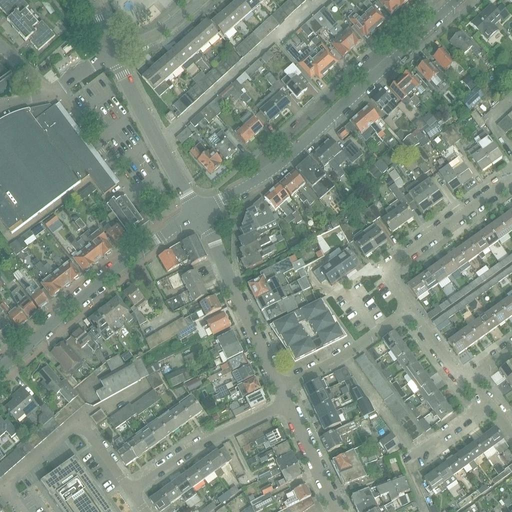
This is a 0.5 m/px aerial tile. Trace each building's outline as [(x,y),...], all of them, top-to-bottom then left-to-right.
[(22,0),(5,0),(0,5),(0,8),(7,16),(9,14),(11,17),(7,21),(13,27),(16,31),(31,18),(24,10),(28,7),(22,0)] [(251,13),(240,0),(238,0),(230,7),(242,21),(251,13)] [(260,5),(256,0),(240,0),(251,13),(260,5)] [(297,9),(289,0),(280,9),(288,18),(297,9)] [(333,0),(331,2),(335,6),(339,11),(345,5),(341,1),(341,0),(333,0)] [(376,0),(391,16),(400,8),(392,0),(376,0)] [(392,0),(400,8),(409,0),(408,0),(392,0)] [(369,12),(364,16),(376,29),(385,21),(368,1),(363,5),(369,12)] [(335,6),(331,2),(319,13),(351,50),(354,47),(355,48),(361,42),(349,29),(344,34),(337,26),(331,18),(332,17),(327,12),(335,6)] [(471,24),(478,31),(487,41),(498,30),(494,26),(501,20),(503,21),(509,15),(501,6),(496,11),(491,5),(471,24)] [(45,9),(50,15),(54,12),(49,6),(45,9)] [(242,21),(230,7),(221,15),(233,28),(242,21)] [(288,18),(280,9),(276,12),(284,21),(288,18)] [(351,50),(319,13),(305,25),(313,33),(315,35),(323,29),(324,30),(326,28),(330,33),(329,33),(336,41),(331,45),(343,58),(349,52),(351,50)] [(347,19),(363,37),(365,35),(367,37),(376,29),(364,16),(359,20),(354,13),(347,19)] [(233,28),(221,15),(212,23),(211,21),(211,22),(224,37),(233,28)] [(279,26),(271,17),(262,25),(270,34),(279,26)] [(31,18),(16,31),(20,35),(26,41),(30,37),(32,40),(30,42),(38,51),(55,36),(42,22),(38,25),(31,18)] [(205,22),(197,30),(209,44),(218,35),(211,28),(204,20),(204,21),(205,22)] [(270,34),(262,25),(253,33),(261,42),(270,34)] [(313,33),(305,25),(300,29),(306,36),(308,38),(313,33)] [(209,44),(197,30),(187,38),(200,51),(209,44)] [(261,42),(253,33),(244,41),(252,50),(261,42)] [(450,43),(457,50),(462,56),(471,49),(478,57),(482,54),(471,41),(469,43),(461,33),(450,43)] [(200,51),(187,38),(178,46),(190,59),(200,51)] [(320,43),(315,38),(311,42),(315,48),(311,51),(328,71),(337,63),(320,43)] [(252,50),(244,41),(235,50),(243,59),(252,50)] [(190,59),(178,46),(169,54),(181,68),(190,59)] [(433,58),(440,65),(445,71),(450,67),(454,71),(455,69),(460,74),(463,72),(443,49),(442,50),(443,50),(439,53),(439,52),(433,58)] [(328,71),(311,51),(302,59),(319,79),(328,71)] [(232,52),(223,60),(231,69),(240,61),(232,52)] [(262,59),(266,64),(273,57),(269,52),(262,59)] [(181,68),(169,54),(160,62),(172,75),(181,68)] [(231,69),(223,60),(214,68),(222,77),(231,69)] [(172,75),(160,62),(151,70),(168,89),(172,86),(167,80),(172,75)] [(433,64),(430,66),(426,62),(417,70),(434,89),(447,78),(440,71),(440,72),(433,64)] [(293,65),(288,69),(284,72),(292,82),(286,87),(296,99),(307,90),(297,78),(301,75),(293,65)] [(0,94),(3,93),(5,90),(6,86),(4,82),(13,77),(10,74),(9,74),(0,66),(0,94)] [(222,77),(214,68),(206,77),(213,86),(222,77)] [(168,89),(151,70),(142,78),(159,98),(168,89)] [(402,78),(399,81),(414,97),(418,93),(421,96),(426,92),(425,91),(428,88),(423,83),(420,85),(408,72),(402,78)] [(277,83),(269,74),(264,78),(272,87),(277,83)] [(213,86),(206,77),(196,85),(204,94),(213,86)] [(420,104),(399,81),(396,84),(396,83),(390,89),(402,102),(407,98),(416,107),(420,104)] [(246,93),(236,82),(231,86),(240,97),(240,98),(246,93)] [(204,94),(196,85),(188,93),(195,102),(204,94)] [(240,97),(231,86),(219,96),(224,102),(231,95),(236,100),(240,97)] [(476,88),(461,103),(469,111),(484,96),(476,88)] [(371,100),(377,108),(381,111),(387,106),(392,112),(397,107),(382,90),(371,100)] [(195,102),(188,93),(179,101),(187,110),(195,102)] [(280,93),(270,103),(280,114),(290,105),(280,93)] [(224,102),(219,96),(209,106),(218,116),(222,112),(218,107),(224,102)] [(187,110),(179,101),(173,106),(169,109),(177,118),(187,110)] [(280,114),(270,103),(259,112),(269,124),(280,114)] [(50,106),(29,110),(21,112),(17,113),(10,116),(3,119),(0,121),(0,220),(11,235),(89,176),(104,196),(116,186),(113,182),(96,159),(94,160),(89,155),(91,153),(56,106),(52,109),(50,106)] [(218,116),(209,106),(204,110),(213,120),(218,116)] [(359,115),(376,134),(378,136),(382,132),(374,124),(379,119),(368,107),(362,112),(363,113),(360,116),(359,115)] [(213,120),(204,110),(200,114),(209,124),(213,120)] [(485,125),(481,119),(475,111),(470,115),(479,129),(485,125)] [(171,122),(175,118),(170,112),(166,116),(171,122)] [(435,113),(433,114),(431,116),(436,122),(440,118),(435,113)] [(376,134),(359,115),(360,116),(357,118),(356,117),(345,127),(352,135),(357,130),(359,133),(358,134),(362,139),(363,138),(366,141),(373,134),(374,135),(376,134)] [(511,121),(507,116),(502,121),(510,130),(511,128),(511,121)] [(249,122),(245,126),(254,137),(263,129),(252,117),(248,121),(249,122)] [(412,124),(420,133),(422,132),(428,127),(420,118),(412,124)] [(510,130),(502,121),(497,126),(505,135),(510,130)] [(254,137),(245,126),(240,131),(238,129),(234,133),(245,145),(254,137)] [(451,127),(445,131),(455,144),(460,140),(451,127)] [(192,136),(187,129),(176,139),(181,145),(192,136)] [(343,129),(336,135),(342,141),(349,135),(343,129)] [(455,144),(445,131),(440,135),(449,148),(455,144)] [(208,141),(220,154),(226,161),(227,160),(232,160),(233,155),(236,153),(225,140),(227,138),(222,132),(216,137),(214,135),(208,141)] [(425,137),(422,132),(420,133),(414,138),(418,142),(425,137)] [(478,145),(492,165),(491,163),(500,157),(501,158),(502,158),(488,138),(486,136),(483,134),(475,140),(478,145)] [(411,136),(403,143),(411,152),(418,145),(411,136)] [(342,153),(330,140),(321,148),(322,149),(332,161),(332,160),(338,156),(343,161),(346,159),(352,165),(363,155),(352,143),(342,153)] [(492,165),(478,145),(467,153),(481,172),(482,172),(481,170),(490,164),(491,165),(492,165)] [(420,146),(415,150),(425,163),(430,160),(420,146)] [(203,157),(195,148),(190,152),(210,175),(220,167),(219,165),(222,163),(212,151),(211,152),(213,153),(210,156),(208,153),(203,157)] [(332,161),(322,149),(319,151),(318,150),(312,156),(324,169),(328,164),(338,176),(343,172),(332,160),(332,161)] [(430,171),(415,150),(409,154),(424,175),(430,171)] [(334,187),(316,166),(309,158),(308,159),(309,160),(297,170),(296,170),(295,171),(316,195),(319,200),(334,187)] [(459,159),(448,166),(462,186),(463,185),(462,184),(471,178),(472,179),(473,178),(459,159)] [(462,186),(448,166),(438,174),(452,193),(453,192),(452,191),(461,185),(462,186)] [(386,172),(395,184),(398,189),(404,185),(392,168),(386,172)] [(294,172),(287,178),(305,198),(306,198),(310,206),(314,202),(310,197),(302,188),(305,185),(300,180),(294,172)] [(305,198),(287,178),(280,184),(291,197),(295,194),(304,203),(308,212),(311,209),(310,206),(306,198),(305,198)] [(429,180),(419,187),(433,207),(434,206),(433,205),(442,199),(443,200),(443,199),(429,180)] [(405,189),(417,206),(423,214),(424,213),(423,212),(432,206),(433,207),(419,187),(416,182),(405,189)] [(398,189),(395,184),(388,188),(397,201),(389,207),(403,226),(412,219),(413,218),(410,214),(414,211),(398,189)] [(77,197),(81,202),(96,191),(92,185),(77,197)] [(271,192),(291,214),(296,219),(294,220),(297,224),(301,221),(295,213),(286,202),(289,198),(278,186),(271,192)] [(287,217),(291,214),(271,192),(264,198),(271,206),(275,211),(279,208),(287,217)] [(114,200),(107,205),(129,236),(136,231),(134,228),(143,221),(125,196),(116,203),(114,200)] [(240,230),(244,238),(260,231),(266,227),(275,222),(271,213),(263,200),(253,208),(253,209),(247,212),(246,213),(247,215),(246,216),(242,227),(241,227),(242,229),(240,230)] [(373,205),(368,209),(376,220),(381,217),(373,205)] [(403,226),(389,207),(385,210),(389,216),(382,220),(392,234),(393,233),(403,226)] [(376,220),(368,209),(363,213),(371,224),(376,220)] [(511,218),(509,214),(499,221),(508,234),(511,231),(511,218)] [(54,216),(44,224),(47,229),(58,220),(54,216)] [(76,223),(81,230),(86,227),(80,220),(76,223)] [(331,224),(334,229),(339,226),(336,220),(331,224)] [(100,225),(117,248),(122,244),(121,244),(122,243),(123,243),(126,241),(126,240),(127,239),(127,240),(128,239),(116,225),(111,230),(104,221),(100,225)] [(499,221),(489,228),(498,241),(508,234),(499,221)] [(70,225),(76,233),(80,230),(74,222),(70,225)] [(374,225),(363,233),(375,250),(385,243),(386,243),(374,225)] [(241,244),(243,249),(244,250),(260,242),(258,238),(269,232),(266,227),(260,231),(244,238),(241,239),(242,242),(241,244)] [(489,228),(478,235),(488,249),(498,241),(489,228)] [(353,242),(365,258),(366,257),(375,250),(363,233),(362,233),(361,231),(353,237),(347,229),(342,232),(349,244),(353,242)] [(30,231),(20,238),(24,243),(33,236),(30,231)] [(84,235),(103,258),(107,255),(108,255),(111,253),(111,251),(112,250),(106,243),(108,241),(100,231),(93,237),(89,232),(89,231),(84,235)] [(87,248),(83,251),(83,252),(93,265),(94,264),(96,264),(98,263),(99,261),(103,258),(84,235),(80,239),(87,248)] [(478,235),(468,242),(481,259),(485,257),(482,253),(488,249),(478,235)] [(83,252),(83,251),(72,237),(67,241),(78,255),(73,259),(84,273),(85,272),(87,272),(89,270),(89,268),(93,265),(83,252)] [(191,267),(198,263),(207,259),(197,239),(194,237),(180,244),(158,257),(168,273),(188,261),(191,267)] [(24,243),(20,238),(9,246),(17,256),(28,248),(24,243)] [(242,255),(244,260),(245,261),(261,252),(259,248),(270,243),(267,238),(260,242),(244,250),(243,249),(242,250),(243,253),(242,255)] [(468,242),(458,250),(468,263),(478,256),(468,242)] [(245,261),(244,260),(243,261),(244,263),(243,266),(246,272),(263,263),(261,259),(271,254),(276,251),(273,246),(268,249),(261,252),(245,261)] [(343,254),(332,262),(343,278),(355,269),(351,263),(356,259),(349,248),(342,252),(343,254)] [(448,257),(458,270),(460,273),(465,270),(463,267),(468,263),(458,250),(448,257)] [(50,256),(60,270),(71,283),(75,280),(77,280),(79,278),(79,277),(80,276),(70,262),(65,266),(57,256),(56,256),(54,253),(50,256)] [(511,261),(511,260),(509,256),(498,263),(502,269),(511,261)] [(448,257),(438,264),(448,278),(458,270),(448,257)] [(248,285),(252,293),(267,286),(266,283),(283,275),(294,270),(295,272),(305,267),(301,260),(291,265),(288,260),(260,274),(262,278),(248,285)] [(320,269),(313,273),(321,284),(327,280),(331,287),(343,278),(332,262),(321,270),(320,269)] [(61,290),(40,263),(35,266),(39,271),(46,281),(41,285),(52,298),(53,297),(55,297),(57,295),(58,294),(59,293),(58,292),(61,290)] [(40,263),(61,290),(61,291),(62,290),(61,290),(64,287),(64,288),(65,287),(67,287),(69,285),(70,284),(71,283),(60,270),(56,273),(53,270),(48,264),(40,263)] [(502,269),(498,263),(488,271),(492,276),(502,269)] [(438,264),(428,271),(438,285),(448,278),(438,264)] [(428,271),(418,279),(431,297),(435,294),(432,289),(438,285),(428,271)] [(492,276),(488,271),(483,274),(482,272),(477,275),(479,278),(482,283),(492,276)] [(508,277),(505,272),(494,279),(498,284),(508,277)] [(183,278),(189,291),(195,303),(206,297),(195,273),(183,278)] [(255,300),(256,302),(288,285),(283,275),(266,283),(267,286),(252,293),(253,295),(256,300),(255,300)] [(42,308),(48,303),(39,290),(34,293),(23,278),(18,282),(33,302),(39,310),(39,309),(42,307),(42,308)] [(482,283),(479,278),(469,285),(472,290),(482,283)] [(428,292),(418,279),(408,286),(417,300),(428,292)] [(498,284),(494,279),(485,286),(488,291),(498,284)] [(288,285),(256,302),(261,312),(262,313),(264,312),(294,297),(290,290),(288,285)] [(472,290),(469,285),(459,292),(462,297),(472,290)] [(488,291),(485,286),(475,293),(478,298),(488,291)] [(124,294),(130,302),(136,310),(145,302),(133,287),(124,294)] [(189,291),(184,294),(190,305),(195,303),(189,291)] [(462,297),(459,292),(448,300),(452,305),(462,297)] [(18,308),(22,312),(28,320),(37,312),(27,300),(24,296),(22,295),(19,295),(17,297),(14,293),(11,295),(18,308)] [(478,298),(475,293),(465,300),(468,305),(478,298)] [(184,294),(179,297),(184,308),(190,305),(184,294)] [(179,297),(173,299),(179,311),(184,308),(179,297)] [(294,297),(264,312),(269,322),(286,314),(287,316),(300,309),(294,297)] [(202,311),(184,320),(188,329),(193,326),(192,324),(221,310),(218,304),(216,300),(216,299),(215,298),(206,302),(199,305),(202,311)] [(117,299),(108,307),(118,320),(123,316),(129,323),(133,319),(117,299)] [(179,311),(173,299),(166,303),(174,313),(179,311)] [(511,303),(509,299),(499,306),(509,319),(511,316),(511,303)] [(452,305),(448,300),(439,307),(442,312),(452,305)] [(468,305),(465,300),(454,308),(458,313),(468,305)] [(327,314),(320,301),(296,313),(303,327),(305,326),(311,339),(313,338),(319,350),(343,338),(337,325),(335,326),(329,313),(327,314)] [(16,309),(12,313),(4,303),(2,305),(0,306),(0,308),(4,313),(18,329),(27,321),(16,309)] [(433,306),(435,309),(427,315),(430,320),(442,312),(439,307),(437,304),(433,306)] [(499,306),(489,313),(499,326),(509,319),(499,306)] [(108,307),(98,314),(109,328),(114,324),(119,331),(124,327),(108,307)] [(458,313),(454,308),(444,315),(448,320),(458,313)] [(139,327),(147,322),(137,310),(133,313),(139,327)] [(303,327),(296,313),(272,325),(279,339),(281,338),(287,351),(289,350),(311,339),(305,326),(303,327)] [(489,313),(479,320),(489,333),(499,326),(489,313)] [(112,332),(109,328),(98,314),(89,321),(93,327),(88,331),(90,333),(96,340),(98,342),(102,338),(105,342),(110,338),(107,335),(112,332)] [(207,322),(200,326),(202,329),(208,326),(213,336),(229,328),(229,326),(230,324),(228,322),(226,321),(223,314),(207,322)] [(448,320),(444,315),(433,323),(436,328),(448,320)] [(0,336),(4,341),(14,333),(0,317),(0,336)] [(183,318),(177,322),(183,332),(188,329),(184,320),(183,318)] [(479,320),(469,327),(478,341),(489,333),(479,320)] [(177,322),(172,325),(178,335),(183,332),(177,322)] [(172,325),(166,328),(172,338),(176,336),(178,335),(172,325)] [(183,332),(178,335),(176,336),(179,342),(197,331),(193,326),(188,329),(183,332)] [(469,327),(459,334),(469,348),(478,341),(469,327)] [(166,328),(161,331),(167,341),(172,338),(166,328)] [(99,348),(93,342),(96,340),(90,333),(86,336),(80,329),(70,337),(77,345),(81,350),(87,344),(94,353),(99,348)] [(161,331),(155,335),(161,345),(167,341),(161,331)] [(210,352),(212,356),(237,343),(236,344),(235,340),(235,339),(235,337),(234,335),(232,334),(232,333),(217,340),(219,345),(215,347),(216,349),(210,352)] [(382,341),(390,351),(402,343),(394,333),(382,341)] [(469,348),(459,334),(448,342),(458,356),(469,348)] [(155,335),(151,337),(157,347),(161,345),(155,335)] [(157,347),(151,337),(145,340),(150,351),(157,347)] [(313,338),(311,339),(289,350),(295,362),(319,350),(313,338)] [(81,361),(64,342),(51,354),(61,365),(55,370),(64,380),(73,390),(79,385),(69,373),(71,371),(70,371),(81,361)] [(237,343),(212,356),(214,360),(220,357),(223,364),(227,362),(242,354),(242,353),(242,351),(241,349),(240,348),(239,347),(238,348),(236,344),(237,344),(237,343)] [(390,351),(397,362),(409,353),(402,343),(390,351)] [(368,352),(373,360),(378,357),(373,348),(368,352)] [(102,365),(106,363),(99,350),(95,352),(102,365)] [(184,358),(188,368),(201,361),(196,352),(184,358)] [(397,362),(404,371),(416,363),(409,353),(397,362)] [(355,361),(358,366),(368,359),(364,354),(355,361)] [(118,356),(112,360),(118,369),(124,366),(118,356)] [(247,362),(246,362),(243,356),(227,364),(220,368),(222,372),(208,379),(211,383),(248,365),(248,364),(247,365),(247,363),(247,362)] [(131,362),(132,363),(141,381),(146,378),(156,372),(160,371),(158,364),(146,370),(139,357),(131,362)] [(358,366),(362,371),(371,364),(368,359),(358,366)] [(118,369),(112,360),(106,363),(112,373),(118,369)] [(511,361),(499,371),(506,381),(511,376),(511,361)] [(382,362),(377,366),(382,372),(387,369),(382,362)] [(141,381),(132,363),(99,381),(104,389),(96,393),(101,402),(110,397),(141,381)] [(408,385),(412,382),(423,373),(416,363),(404,371),(407,375),(404,377),(404,379),(408,385)] [(375,369),(371,364),(362,371),(365,376),(375,369)] [(41,383),(48,391),(53,397),(59,393),(69,404),(73,400),(78,396),(73,390),(64,380),(61,383),(47,367),(39,375),(44,381),(41,383)] [(249,367),(240,371),(232,375),(236,381),(215,392),(216,396),(229,390),(254,378),(254,377),(254,376),(253,376),(252,375),(253,374),(253,373),(252,374),(251,373),(252,371),(251,369),(249,368),(249,367)] [(353,378),(346,368),(333,374),(338,385),(345,382),(351,379),(351,378),(353,378)] [(379,374),(375,369),(365,376),(369,381),(379,374)] [(392,376),(387,369),(382,372),(387,380),(392,376)] [(166,378),(171,389),(185,381),(180,371),(166,378)] [(146,378),(150,385),(160,379),(156,372),(146,378)] [(412,382),(419,392),(431,383),(423,373),(412,382)] [(369,381),(372,386),(382,379),(379,374),(369,381)] [(353,378),(351,378),(351,379),(345,382),(349,393),(359,388),(357,383),(353,378)] [(153,391),(154,391),(164,385),(160,379),(150,385),(153,391)] [(372,386),(376,391),(386,384),(382,379),(372,386)] [(255,380),(246,384),(230,392),(229,390),(216,396),(217,396),(212,398),(214,401),(221,399),(221,400),(231,395),(232,397),(240,393),(243,399),(260,390),(259,389),(260,387),(259,385),(257,384),(257,383),(257,382),(256,383),(255,381),(256,381),(256,380),(255,380)] [(303,388),(309,399),(325,391),(320,380),(303,388)] [(401,389),(396,382),(391,385),(396,392),(401,389)] [(419,392),(426,402),(438,393),(431,383),(419,392)] [(376,391),(380,396),(389,389),(386,384),(376,391)] [(359,388),(349,393),(355,404),(357,403),(357,402),(365,398),(363,394),(359,388)] [(10,413),(16,421),(28,410),(31,414),(38,408),(48,419),(53,415),(36,395),(31,400),(22,389),(15,396),(17,399),(6,409),(8,412),(9,414),(10,413)] [(380,396),(383,401),(393,394),(389,389),(380,396)] [(406,396),(401,389),(396,392),(401,399),(406,396)] [(147,395),(154,405),(160,401),(154,391),(153,391),(147,395)] [(309,399),(314,410),(330,402),(325,391),(309,399)] [(232,413),(233,413),(235,418),(266,403),(261,392),(246,399),(248,405),(232,413)] [(426,402),(434,412),(445,404),(438,393),(426,402)] [(383,401),(387,406),(396,399),(393,394),(383,401)] [(147,395),(142,399),(149,409),(154,405),(147,395)] [(85,405),(78,396),(73,400),(81,409),(85,405)] [(190,396),(179,404),(191,420),(202,412),(190,396)] [(367,398),(365,398),(357,402),(357,403),(364,417),(374,412),(370,402),(367,398)] [(142,399),(138,402),(145,412),(149,409),(142,399)] [(387,406),(390,411),(400,404),(396,399),(387,406)] [(73,400),(69,404),(77,412),(81,409),(73,400)] [(138,402),(131,407),(137,414),(138,417),(145,412),(138,402)] [(314,410),(319,420),(335,413),(330,402),(314,410)] [(415,410),(410,403),(406,406),(411,413),(415,410)] [(69,404),(65,407),(72,416),(77,412),(69,404)] [(130,404),(123,409),(130,419),(137,414),(131,407),(130,404)] [(179,404),(168,412),(180,428),(191,420),(179,404)] [(390,411),(394,417),(404,410),(400,404),(390,411)] [(445,404),(434,412),(431,414),(434,418),(437,416),(441,422),(452,414),(445,404)] [(65,407),(61,411),(68,420),(72,416),(65,407)] [(123,409),(119,412),(126,422),(130,419),(123,409)] [(101,410),(90,418),(96,426),(107,418),(101,410)] [(394,417),(398,422),(408,415),(404,410),(394,417)] [(420,416),(415,410),(411,413),(416,419),(420,416)] [(61,411),(57,415),(64,423),(68,420),(61,411)] [(335,413),(319,420),(324,432),(340,424),(337,417),(341,415),(339,411),(335,413)] [(119,412),(114,416),(121,426),(126,422),(119,412)] [(168,412),(157,420),(169,436),(180,428),(168,412)] [(57,415),(52,419),(59,427),(64,423),(57,415)] [(398,422),(402,427),(411,420),(408,415),(398,422)] [(121,426),(114,416),(108,420),(115,430),(121,426)] [(0,432),(2,431),(5,434),(10,430),(0,418),(0,432)] [(52,419),(48,423),(55,431),(59,427),(52,419)] [(418,423),(420,425),(426,433),(431,429),(423,419),(418,423)] [(126,423),(131,432),(137,428),(132,420),(126,423)] [(157,420),(146,428),(158,444),(169,436),(157,420)] [(402,427),(405,432),(415,425),(411,420),(402,427)] [(269,422),(263,425),(268,436),(274,433),(269,422)] [(337,430),(330,434),(321,438),(328,453),(343,446),(339,438),(357,429),(353,422),(337,430)] [(48,423),(44,426),(51,435),(55,431),(48,423)] [(263,425),(258,428),(263,438),(268,436),(263,425)] [(405,432),(409,437),(419,430),(415,425),(405,432)] [(44,426),(40,430),(47,438),(51,435),(44,426)] [(146,428),(135,436),(147,452),(158,444),(146,428)] [(258,428),(253,430),(258,441),(263,438),(258,428)] [(495,428),(485,436),(497,452),(496,452),(498,455),(508,448),(505,444),(506,443),(495,428)] [(40,430),(35,434),(42,442),(47,438),(40,430)] [(253,430),(247,433),(252,443),(255,442),(258,441),(253,430)] [(263,438),(258,441),(255,442),(258,447),(267,443),(270,449),(285,442),(284,441),(285,439),(284,437),(282,436),(279,430),(274,433),(268,436),(263,438)] [(419,430),(409,437),(413,442),(422,435),(419,430)] [(247,433),(242,436),(247,446),(252,443),(247,433)] [(35,434),(31,438),(38,446),(42,442),(35,434)] [(380,443),(388,454),(399,445),(391,435),(380,443)] [(135,436),(124,443),(136,460),(147,452),(135,436)] [(247,446),(242,436),(236,439),(241,449),(247,446)] [(485,436),(475,443),(483,454),(483,455),(486,459),(496,452),(497,452),(485,436)] [(31,438),(27,441),(34,449),(38,446),(31,438)] [(136,460),(124,443),(121,438),(115,442),(120,450),(116,453),(126,467),(136,460)] [(27,441),(22,445),(30,453),(34,449),(27,441)] [(475,443),(465,450),(473,462),(483,455),(483,454),(475,443)] [(275,463),(275,462),(291,454),(286,444),(272,451),(275,458),(273,459),(275,463)] [(22,445),(18,449),(25,457),(30,453),(22,445)] [(365,466),(377,462),(374,454),(368,457),(363,446),(332,462),(344,486),(358,481),(361,488),(374,483),(371,476),(369,477),(365,466)] [(217,452),(205,460),(215,473),(219,479),(224,475),(220,469),(226,465),(233,460),(224,447),(217,452)] [(18,449),(14,453),(21,461),(25,457),(18,449)] [(465,450),(455,457),(463,469),(469,465),(473,471),(477,468),(473,462),(465,450)] [(14,453),(9,456),(17,464),(21,461),(14,453)] [(275,470),(270,473),(270,472),(259,477),(261,481),(267,479),(268,480),(278,475),(281,473),(297,465),(291,454),(275,462),(275,463),(279,469),(275,471),(275,470)] [(258,458),(261,464),(268,461),(265,455),(258,458)] [(9,456),(5,460),(12,468),(17,464),(9,456)] [(455,457),(445,465),(453,476),(463,469),(455,457)] [(40,483),(60,511),(114,511),(75,458),(40,483)] [(5,460),(0,464),(0,470),(4,475),(12,468),(5,460)] [(205,460),(194,468),(203,482),(215,473),(205,460)] [(297,465),(281,473),(284,480),(278,483),(278,482),(275,483),(277,486),(278,489),(280,488),(301,478),(299,473),(301,473),(297,465)] [(445,465),(435,472),(443,483),(443,484),(446,489),(456,481),(453,476),(445,465)] [(194,468),(182,477),(192,490),(203,482),(194,468)] [(511,472),(509,468),(507,469),(508,469),(499,476),(502,480),(511,472)] [(443,483),(435,472),(424,479),(432,491),(443,484),(443,483)] [(502,480),(499,476),(491,482),(494,486),(502,480)] [(182,477),(171,485),(181,498),(192,490),(182,477)] [(404,477),(392,482),(397,497),(409,492),(404,477)] [(397,497),(392,482),(376,488),(380,498),(388,495),(391,502),(398,499),(397,497)] [(228,492),(232,497),(242,489),(239,484),(228,492)] [(171,485),(160,493),(170,506),(181,498),(171,485)] [(250,503),(252,508),(272,498),(270,493),(273,491),(270,485),(260,491),(263,496),(255,500),(252,495),(246,498),(249,503),(250,503)] [(298,504),(310,498),(311,498),(308,493),(310,492),(307,485),(286,495),(288,501),(284,503),(286,509),(287,509),(293,506),(298,504)] [(485,486),(479,490),(482,495),(488,490),(485,486)] [(351,500),(355,509),(373,500),(368,490),(352,496),(351,500)] [(482,495),(479,490),(469,497),(472,502),(482,495)] [(232,497),(228,492),(221,497),(225,502),(232,497)] [(174,511),(170,506),(160,493),(150,500),(158,511),(174,511)] [(472,502),(469,497),(458,505),(461,509),(472,502)] [(252,508),(253,511),(258,511),(275,504),(272,498),(252,508)] [(304,511),(314,505),(310,498),(298,504),(303,511),(304,511)] [(355,509),(356,511),(373,511),(378,510),(373,500),(355,509)]
